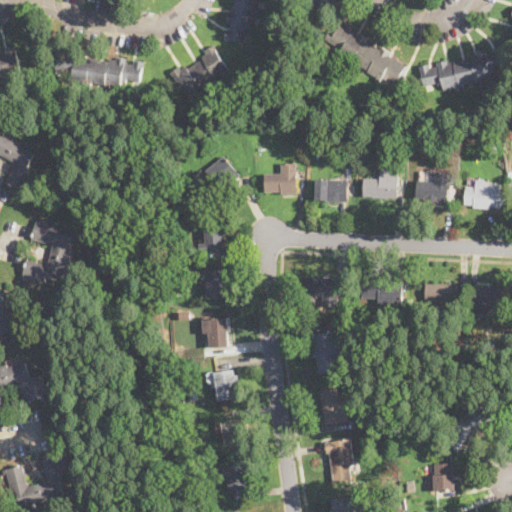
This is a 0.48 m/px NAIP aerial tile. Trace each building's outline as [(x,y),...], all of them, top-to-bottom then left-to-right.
[(259,0),(258,10),(260,10),(260,15),(257,15),(256,24),(250,24),(250,28),(246,27),(244,42),(225,40),(226,30),(230,31),(231,22),(227,22),(228,11),(232,12),(232,6),(235,6),(235,0),(259,0)] [(336,0),(336,10),(313,10),(313,3),(309,3),(309,0),(336,0)] [(340,25),(357,36),(359,33),(368,38),(366,41),(380,50),(382,47),(391,52),(389,55),(406,67),(402,74),(406,76),(400,86),(388,77),(386,81),(382,79),(379,84),(375,81),(377,78),(367,72),(368,71),(358,64),(356,67),(352,64),(352,63),(343,57),(341,60),(337,57),(340,53),(337,51),(339,48),(325,39),(330,32),(334,34),(340,25)] [(216,50),(229,69),(224,73),(226,76),(201,89),(200,88),(196,90),(196,92),(187,96),(170,72),(179,67),(182,70),(186,67),(188,69),(203,59),(202,57),(207,54),(205,51),(213,45),(217,50),(216,50)] [(15,46),(21,74),(10,76),(10,79),(0,80),(0,53),(6,52),(5,49),(15,46)] [(505,46),(510,74),(481,79),(481,83),(477,83),(476,81),(463,83),(464,86),(443,90),(442,84),(422,87),(419,67),(429,65),(430,69),(438,67),(437,62),(447,60),(448,64),(471,60),(471,56),(477,55),(477,52),(486,50),(487,54),(494,52),(494,48),(505,46)] [(86,54),(85,57),(109,61),(109,59),(116,60),(116,57),(127,58),(126,63),(134,64),(134,60),(144,62),(142,82),(128,80),(127,86),(73,79),(74,71),(55,69),(57,54),(81,57),(81,54),(86,54)] [(0,134),(12,141),(14,138),(21,142),(19,145),(36,153),(29,167),(33,169),(24,187),(27,189),(25,192),(7,182),(17,162),(0,153),(0,134)] [(328,147),(321,148),(320,140),(327,139),(328,147)] [(498,158),(489,160),(487,147),(496,146),(498,158)] [(209,151),(202,157),(199,153),(206,147),(209,151)] [(232,182),(230,179),(207,198),(197,185),(209,175),(206,171),(224,155),(240,175),(232,182)] [(400,161),(397,194),(390,193),(390,198),(363,196),(364,177),(380,178),(381,165),(389,166),(389,161),(400,161)] [(297,193),(281,194),(281,191),(266,192),(265,174),(282,173),(282,164),(296,163),(297,193)] [(450,174),(447,201),(416,198),(419,180),(436,182),(437,172),(450,174)] [(348,181),(347,202),(327,201),(327,199),(316,198),(317,179),(348,181)] [(492,179),(491,183),(501,185),(500,191),(507,192),(505,208),(490,206),(490,209),(474,207),(474,205),(465,204),(467,186),(476,187),(477,180),(485,181),(486,179),(492,179)] [(190,200),(184,210),(175,205),(180,195),(190,200)] [(69,264),(67,263),(62,281),(47,277),(46,281),(28,276),(27,280),(22,279),(27,259),(50,265),(54,244),(32,239),(37,220),(42,221),(41,224),(58,228),(57,233),(73,237),(69,255),(71,255),(69,264)] [(207,252),(205,226),(224,224),(226,250),(207,252)] [(226,270),(226,275),(229,275),(229,286),(226,286),(226,298),(207,298),(207,270),(226,270)] [(340,278),(339,306),(323,306),(323,296),(316,295),(316,307),(307,307),(307,277),(340,278)] [(404,278),(402,303),(379,302),(379,298),(363,297),(364,279),(392,281),(393,277),(404,278)] [(460,285),(459,306),(426,304),(427,283),(460,285)] [(500,288),(500,290),(509,291),(507,309),(489,306),(488,316),(474,314),(477,286),(486,288),(486,286),(500,288)] [(10,315),(15,330),(0,334),(0,293),(11,291),(12,295),(9,296),(14,314),(10,315)] [(191,318),(180,319),(180,311),(190,310),(191,318)] [(229,346),(212,347),(211,333),(205,333),(204,319),(227,318),(229,346)] [(336,371),(317,373),(312,334),(327,332),(326,324),(340,322),(341,330),(336,330),(339,354),(334,354),(336,371)] [(495,344),(493,364),(482,363),(483,343),(495,344)] [(26,362),(31,377),(35,376),(40,394),(44,393),(45,397),(26,402),(20,382),(0,386),(0,390),(6,409),(0,410),(0,369),(1,369),(0,367),(8,365),(9,367),(26,362)] [(235,376),(239,375),(240,385),(236,385),(238,397),(220,400),(215,372),(234,370),(235,376)] [(199,399),(191,400),(189,387),(197,386),(199,399)] [(339,387),(340,394),(344,394),(349,420),(326,423),(321,390),(339,387)] [(473,401),(477,408),(486,403),(497,421),(462,441),(452,425),(468,415),(463,407),(473,401)] [(245,445),(226,448),(222,421),(241,418),(245,445)] [(403,442),(401,437),(407,434),(409,439),(403,442)] [(352,438),(355,463),(350,463),(352,478),(335,480),(330,451),(327,452),(326,442),(352,438)] [(60,479),(65,494),(47,499),(48,502),(40,504),(39,500),(21,505),(17,490),(13,491),(8,473),(5,474),(4,470),(23,465),(28,487),(49,481),(44,460),(63,455),(64,459),(61,460),(66,478),(60,479)] [(230,492),(226,466),(245,463),(249,489),(230,492)] [(431,491),(430,475),(435,475),(434,464),(453,463),(454,490),(431,491)] [(416,490),(408,492),(407,485),(415,483),(416,490)] [(350,498),(351,506),(355,505),(356,511),(331,511),(331,509),(333,508),(333,499),(350,498)]
